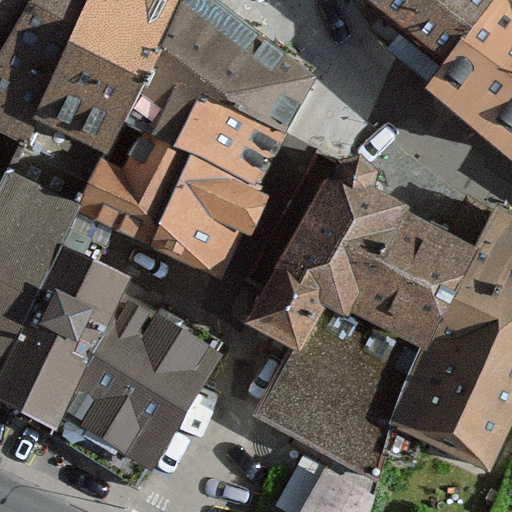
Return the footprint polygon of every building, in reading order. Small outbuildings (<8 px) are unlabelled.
[(0,0),(0,65),(36,0),(0,0)] [(0,134),(30,151),(93,0),(36,0),(0,65),(0,134)] [(119,155),(190,1),(189,0),(93,0),(30,151),(25,164),(99,196),(119,155)] [(511,0),(376,0),(368,18),(395,62),(390,72),(423,101),(497,10),(511,19),(511,0)] [(293,146),(316,100),(190,1),(119,155),(144,171),(155,150),(176,157),(205,103),(293,146)] [(511,19),(497,10),(423,101),(511,162),(511,19)] [(293,146),(205,103),(176,157),(189,163),(267,199),(293,146)] [(84,231),(95,238),(114,245),(122,232),(154,250),(171,207),(189,163),(176,157),(155,150),(144,171),(119,155),(99,196),(84,231)] [(247,243),(267,199),(189,163),(171,207),(247,243)] [(0,206),(0,392),(67,255),(84,263),(95,238),(84,231),(99,196),(25,164),(0,206)] [(430,362),(489,223),(464,207),(447,240),(377,205),(340,184),(257,337),(293,357),(261,422),(339,463),(317,511),(375,511),(386,462),(420,358),(430,362)] [(247,243),(171,207),(154,250),(224,289),(247,243)] [(511,418),(511,237),(489,223),(430,362),(420,358),(386,462),(414,473),(425,448),(486,475),(511,418)] [(67,255),(0,392),(0,402),(65,435),(128,306),(136,289),(84,263),(67,255)] [(171,331),(128,306),(65,435),(59,448),(143,497),(218,348),(177,320),(171,331)]
